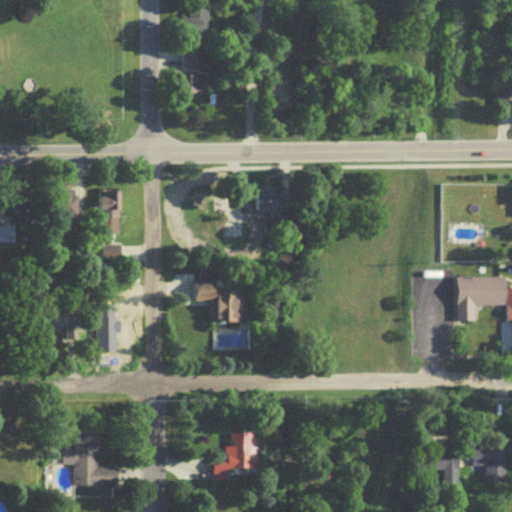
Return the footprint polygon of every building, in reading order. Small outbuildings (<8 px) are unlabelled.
[(207,12),(188,12),(188,24),(180,24),(180,36),(207,36),(207,12)] [(197,76),(197,57),(181,57),(180,75),(197,76)] [(188,99),(205,99),(205,79),(188,79),(188,99)] [(270,219),(271,193),(252,192),(251,218),(270,219)] [(76,226),(76,199),(57,199),(57,226),(76,226)] [(117,228),(117,199),(97,199),(97,228),(117,228)] [(0,224),(11,224),(11,201),(0,201),(0,224)] [(0,247),(10,247),(10,230),(0,230),(0,247)] [(455,326),(474,326),(474,310),(507,310),(506,342),(511,341),(511,292),(504,293),(505,282),(455,282),(455,326)] [(209,326),(240,327),(240,296),(214,296),(214,287),(193,287),(193,307),(209,307),(209,326)] [(74,344),(74,316),(48,316),(48,344),(74,344)] [(254,439),(223,438),(223,475),(254,476),(254,439)] [(72,492),(116,492),(116,471),(96,471),(96,442),(73,441),(73,452),(61,452),(61,470),(72,470),(72,492)] [(504,454),(471,454),(471,472),(483,472),(483,484),(504,484),(504,454)] [(457,492),(458,459),(429,458),(428,474),(441,475),(440,491),(457,492)]
